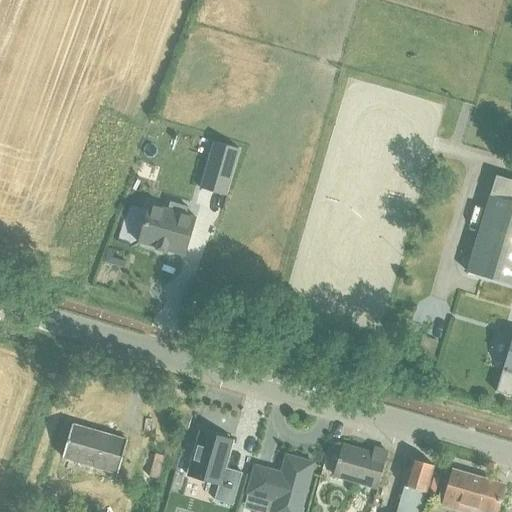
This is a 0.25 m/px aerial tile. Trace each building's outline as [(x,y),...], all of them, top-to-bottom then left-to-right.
[(214,142),(200,189),(226,196),(239,150),(214,142)] [(468,272),(511,285),(511,180),(497,176),(468,272)] [(168,210),(149,204),(138,243),(157,248),(156,250),(165,252),(166,251),(185,257),(196,218),(186,215),(188,207),(170,202),(168,210)] [(511,337),(496,392),(511,396),(511,337)] [(187,476),(219,485),(214,500),(233,506),(242,473),(225,468),(233,441),(200,431),(187,476)] [(60,466),(115,482),(125,448),(69,432),(60,466)] [(334,476),(377,489),(388,453),(374,449),(373,454),(342,445),(334,476)] [(149,450),(140,482),(158,487),(167,455),(149,450)] [(255,467),(248,494),(275,501),(271,511),(300,511),(314,464),(287,456),(282,474),(255,467)] [(421,511),(435,466),(413,460),(399,505),(414,509),(412,511),(421,511)] [(497,511),(505,486),(453,471),(450,482),(444,480),(437,503),(443,504),(443,506),(464,511),(466,506),(485,511),(497,511)]
